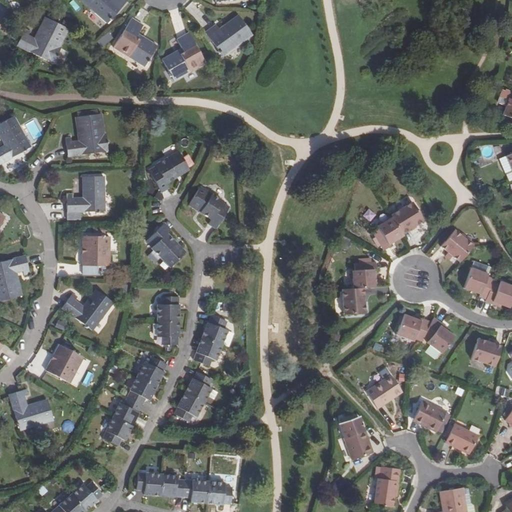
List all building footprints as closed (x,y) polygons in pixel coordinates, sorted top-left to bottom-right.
[(110,0),(80,0),(108,24),(128,1),(126,0),(111,0),(111,1),(110,0)] [(220,32),(218,28),(215,23),(203,31),(221,55),(252,34),(238,14),(223,24),(225,28),(220,32)] [(61,47),(69,30),(45,18),(34,40),(28,37),(30,32),(25,30),(17,46),(54,64),(61,47)] [(138,40),(140,36),(137,34),(142,25),(131,18),(112,47),(144,66),(156,46),(145,39),(143,42),(138,40)] [(174,56),(172,52),(160,59),(172,80),(204,62),(187,31),(176,38),(181,47),(177,50),(179,53),(174,56)] [(101,46),(111,40),(107,33),(97,40),(101,46)] [(511,99),(511,100),(508,99),(502,115),(511,118),(511,99)] [(68,157),(107,152),(105,134),(104,134),(102,114),(75,118),(77,142),(72,143),(71,138),(65,138),(68,157)] [(0,164),(30,147),(14,117),(0,124),(0,139),(3,146),(0,147),(0,164)] [(171,181),(189,170),(178,152),(156,166),(154,167),(148,171),(161,193),(168,188),(166,184),(171,181)] [(511,170),(511,169),(506,155),(500,158),(506,172),(508,173),(511,170)] [(67,213),(105,212),(104,178),(82,178),(82,198),(73,198),(73,195),(67,195),(67,213)] [(216,229),(229,207),(221,203),(222,201),(199,188),(188,206),(198,212),(210,220),(208,225),(216,229)] [(393,216),(402,233),(424,220),(413,201),(391,214),(392,215),(393,216)] [(389,244),(403,236),(404,235),(402,233),(393,216),(377,226),(378,228),(373,231),(375,236),(380,245),(383,250),(390,246),(389,244)] [(169,268),(185,253),(180,248),(167,234),(170,230),(164,224),(146,242),(152,248),(151,249),(169,268)] [(460,262),(474,245),(454,230),(441,246),(460,262)] [(380,245),(375,236),(372,238),(377,247),(380,245)] [(82,266),(109,267),(109,237),(83,237),(82,249),(86,249),(85,254),(83,254),(82,266)] [(0,301),(22,296),(17,272),(23,270),(24,275),(29,274),(25,256),(0,262),(0,301)] [(363,288),(374,287),(373,270),(376,269),(375,262),(354,263),(354,270),(351,271),(353,288),(363,288)] [(493,282),(494,279),(487,276),(488,274),(471,268),(464,288),(480,294),(479,297),(486,299),(493,282)] [(493,302),(502,305),(511,308),(511,304),(511,285),(501,282),(500,284),(493,282),(486,299),(485,302),(486,303),(492,305),(493,302)] [(353,288),(342,289),(343,315),(365,313),(363,288),(353,288)] [(92,332),(113,304),(95,290),(83,307),(75,301),(77,297),(72,294),(61,309),(92,332)] [(157,322),(178,322),(178,312),(178,306),(178,297),(161,297),(160,306),(157,306),(157,322)] [(423,336),(431,321),(421,317),(420,320),(412,317),(404,314),(396,334),(412,341),(414,339),(421,341),(423,336)] [(202,338),(221,346),(227,331),(223,329),(226,322),(212,316),(209,323),(208,323),(202,338)] [(440,326),(442,323),(433,317),(431,321),(423,336),(428,340),(427,343),(441,352),(454,335),(447,330),(440,326)] [(57,320),(55,327),(66,331),(68,324),(57,320)] [(178,322),(157,322),(157,338),(160,338),(160,345),(177,346),(177,338),(178,338),(178,331),(178,322)] [(221,346),(202,338),(199,343),(196,352),(197,353),(193,361),(208,367),(211,359),(215,361),(221,346)] [(502,345),(477,340),(472,361),(496,367),(502,345)] [(69,384),(82,358),(59,346),(53,356),(56,357),(54,363),(50,361),(45,372),(69,384)] [(136,377),(155,387),(161,376),(163,372),(162,371),(166,365),(151,357),(147,364),(144,363),(136,377)] [(35,377),(43,370),(34,360),(26,367),(35,377)] [(89,386),(93,374),(87,372),(83,385),(89,386)] [(184,393),(203,403),(210,389),(207,387),(210,379),(196,372),(192,379),(191,380),(190,383),(184,393)] [(401,391),(390,375),(366,392),(377,408),(401,391)] [(155,387),(136,377),(126,399),(141,407),(145,399),(148,401),(152,394),(155,387)] [(20,432),(53,422),(46,400),(27,406),(24,397),(28,395),(26,390),(8,395),(20,432)] [(203,403),(184,393),(180,402),(177,407),(174,414),(188,422),(191,416),(195,418),(203,403)] [(141,407),(126,399),(123,406),(119,404),(112,418),(131,428),(136,418),(139,413),(138,412),(141,407)] [(421,419),(419,423),(436,431),(445,412),(421,401),(414,416),(421,419)] [(131,428),(112,418),(105,431),(106,432),(102,439),(117,447),(121,439),(124,441),(128,433),(131,428)] [(455,443),(454,447),(470,454),(479,435),(455,424),(453,427),(448,438),(448,440),(455,443)] [(448,438),(453,427),(450,425),(445,436),(448,438)] [(372,453),(364,431),(344,438),(352,461),(372,453)] [(394,489),(397,489),(400,470),(380,467),(378,479),(376,478),(373,502),(382,504),(382,505),(392,507),(393,498),(394,489)] [(158,496),(161,475),(146,474),(145,474),(137,473),(135,490),(143,491),(143,495),(147,495),(158,496)] [(161,475),(158,496),(170,497),(174,497),(175,497),(182,497),(183,480),(176,480),(176,476),(161,475)] [(183,480),(182,497),(190,498),(190,502),(198,503),(206,503),(208,482),(183,480)] [(208,482),(206,503),(218,504),(222,505),(223,504),(230,504),(231,488),(224,487),(224,483),(208,482)] [(70,495),(84,511),(92,505),(96,501),(96,500),(102,496),(91,483),(85,488),(82,485),(70,495)] [(466,511),(463,488),(442,491),(444,507),(447,507),(448,511),(444,511),(466,511)] [(83,511),(84,511),(70,495),(58,505),(58,506),(52,511),(83,511)] [(511,511),(511,501),(505,506),(507,510),(503,511),(511,511)] [(382,511),(382,505),(382,504),(373,502),(372,509),(382,511)]
